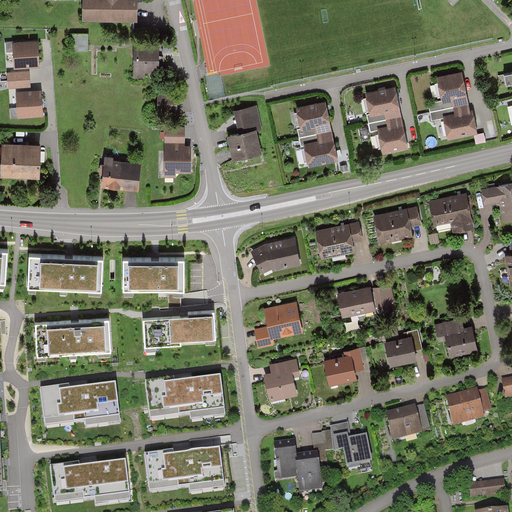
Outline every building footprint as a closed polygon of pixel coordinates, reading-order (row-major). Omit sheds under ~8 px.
[(83,0),(83,22),(138,22),(137,0),(83,0)] [(87,37),(70,37),(70,53),(87,53),(87,37)] [(37,40),(5,43),(6,53),(13,52),(15,70),(40,67),(37,40)] [(144,74),(159,74),(160,54),(160,47),(134,47),(133,79),(144,79),(144,74)] [(29,72),(6,73),(7,89),(30,88),(29,72)] [(462,77),(440,81),(444,103),(451,102),(467,99),(462,77)] [(396,89),(368,95),(372,117),(385,114),(400,111),(396,89)] [(42,91),(15,93),(16,106),(9,107),(10,120),(44,118),(42,91)] [(177,96),(157,96),(157,110),(177,111),(177,96)] [(454,117),(470,114),(467,99),(451,102),(454,117)] [(327,104),(299,109),(303,131),(316,129),(331,126),(327,104)] [(257,106),(234,111),(240,136),(228,138),(233,161),(262,154),(257,131),(263,129),(257,106)] [(388,129),(403,126),(400,111),(385,114),(388,129)] [(454,117),(446,119),(450,140),(474,135),(470,114),(454,117)] [(319,144),(334,141),(331,126),(316,129),(319,144)] [(388,129),(380,131),(384,152),(407,148),(403,126),(388,129)] [(165,144),(185,144),(185,127),(165,127),(165,132),(160,132),(160,140),(165,140),(165,144)] [(319,144),(306,146),(310,168),(338,162),(334,141),(319,144)] [(164,177),(176,178),(176,173),(191,174),(191,146),(185,146),(185,144),(165,144),(164,177)] [(41,146),(2,145),(1,178),(40,179),(41,146)] [(137,164),(103,159),(99,187),(133,192),(137,164)] [(511,219),(511,187),(481,194),(483,206),(499,203),(503,222),(511,219)] [(474,228),(468,197),(431,203),(435,225),(452,222),(453,232),(474,228)] [(419,223),(416,209),(375,218),(380,243),(409,236),(407,226),(419,223)] [(361,242),(358,225),(317,232),(321,258),(352,253),(351,244),(361,242)] [(299,265),(295,242),(265,248),(252,253),(262,274),(270,270),(299,265)] [(0,280),(6,281),(9,249),(0,248),(0,280)] [(31,256),(30,283),(100,287),(101,259),(31,256)] [(183,259),(125,259),(125,286),(183,286),(183,259)] [(389,287),(373,291),(377,307),(393,303),(389,287)] [(371,290),(340,298),(345,319),(376,311),(371,290)] [(296,306),(267,311),(270,330),(255,333),(257,347),(273,345),(272,339),(300,335),(296,306)] [(212,313),(143,319),(145,342),(214,336),(212,313)] [(107,321),(39,324),(40,352),(109,348),(107,321)] [(461,323),(436,328),(438,338),(445,336),(450,356),(476,350),(472,331),(463,333),(461,323)] [(411,339),(414,352),(420,350),(416,333),(410,334),(411,339)] [(411,339),(387,344),(392,368),(416,363),(414,352),(411,339)] [(345,358),(324,363),(329,385),(358,378),(356,372),(363,371),(358,350),(344,353),(345,358)] [(296,377),(294,363),(272,367),(274,376),(264,378),(269,399),(293,394),(290,378),(296,377)] [(224,410),(219,377),(147,387),(151,420),(224,410)] [(511,379),(503,382),(507,400),(511,399),(511,379)] [(120,417),(116,385),(41,395),(45,428),(120,417)] [(476,394),(482,414),(490,412),(485,392),(476,394)] [(476,394),(448,402),(455,426),(483,418),(482,414),(476,394)] [(414,411),(419,430),(426,428),(422,409),(414,411)] [(414,411),(389,417),(394,440),(420,434),(419,430),(414,411)] [(344,445),(351,444),(349,427),(330,430),(331,434),(333,450),(334,454),(345,452),(344,445)] [(333,450),(331,434),(312,437),(314,452),(333,450)] [(345,452),(348,472),(372,468),(367,441),(351,444),(344,445),(345,452)] [(298,492),(323,489),(319,459),(298,461),(296,444),(272,447),(276,480),(296,478),(298,492)] [(224,482),(221,450),(146,459),(150,490),(224,482)] [(129,493),(126,463),(54,472),(58,502),(129,493)] [(503,483),(471,486),(472,499),(504,496),(503,483)]
